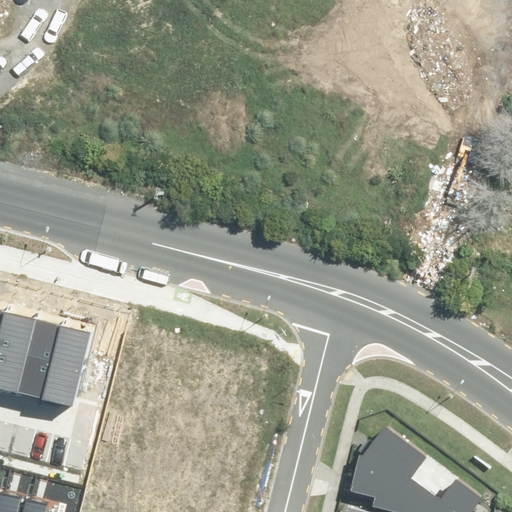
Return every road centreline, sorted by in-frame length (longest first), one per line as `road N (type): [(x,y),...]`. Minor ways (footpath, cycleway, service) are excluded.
road 1 (tertiary): [(0,205),(337,297)]
road 2 (unknown): [(401,322),(495,0)]
road 3 (residential): [(283,511),(337,297)]
road 4 (unknown): [(43,0),(17,210)]
road 5 (tertiary): [(337,297),(467,347),(511,382)]
